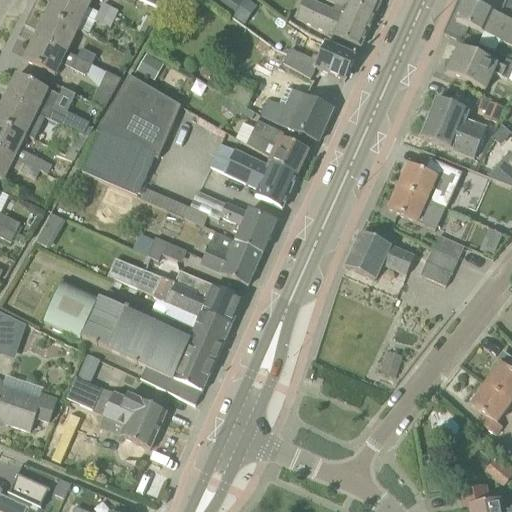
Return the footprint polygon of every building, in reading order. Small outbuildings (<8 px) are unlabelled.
[(114,23),(99,15),(89,10),(69,0),(55,0),(47,17),(78,32),(88,38),(95,24),(110,31),(114,23)] [(69,0),(89,10),(93,0),(69,0)] [(162,5),(149,0),(128,0),(135,3),(136,2),(159,12),(162,5)] [(233,16),(243,3),(238,0),(218,0),(216,3),(233,16)] [(305,0),(300,10),(337,26),(339,21),(368,33),(375,17),(347,5),(344,11),(336,7),(334,6),(332,12),(305,0)] [(321,0),(322,1),(334,6),(336,7),(344,11),(347,5),(375,17),(382,0),(321,0)] [(461,12),(456,23),(479,33),(511,48),(511,22),(466,2),(464,6),(461,12)] [(114,23),(119,13),(103,6),(99,15),(114,23)] [(368,33),(340,21),(337,26),(300,10),(296,21),(361,50),(368,33)] [(67,55),(78,32),(47,17),(36,40),(67,55)] [(146,38),(153,23),(147,20),(139,35),(146,38)] [(77,61),(67,55),(36,40),(24,63),(55,78),(62,64),(87,77),(92,67),(77,61)] [(290,50),(282,66),(308,80),(311,81),(316,71),(345,84),(357,59),(326,45),(319,59),(313,57),(312,61),(290,50)] [(458,49),(446,77),(484,94),(492,75),(509,82),(511,74),(511,64),(507,62),(504,69),(458,49)] [(92,67),(95,58),(81,52),(77,61),(92,67)] [(154,83),(163,67),(147,57),(138,73),(154,83)] [(106,112),(121,82),(106,75),(92,105),(106,112)] [(62,129),(63,128),(83,138),(89,125),(68,115),(68,117),(55,111),(61,98),(17,77),(6,100),(45,118),(44,120),(62,129)] [(244,110),(256,86),(241,80),(235,91),(230,103),(244,110)] [(139,201),(143,191),(156,160),(180,109),(130,81),(97,135),(101,136),(83,176),(139,201)] [(333,112),(288,92),(284,100),(280,108),(269,104),(262,120),(318,145),(333,112)] [(44,120),(45,118),(6,100),(0,112),(0,124),(26,137),(34,141),(44,120)] [(254,116),(244,110),(230,103),(225,100),(221,108),(237,117),(239,114),(251,121),(254,116)] [(464,123),(468,114),(437,101),(421,141),(474,162),(486,132),(464,123)] [(490,104),(490,105),(486,114),(484,120),(498,125),(504,110),(490,104)] [(52,168),(19,151),(26,137),(0,124),(0,152),(15,160),(26,165),(40,172),(48,176),(52,168)] [(271,166),(297,179),(309,154),(281,141),(284,136),(258,124),(246,147),(271,162),(270,165),(271,166)] [(74,161),(87,140),(75,135),(72,134),(68,142),(72,143),(68,152),(60,148),(57,153),(74,161)] [(282,212),(297,179),(270,165),(268,171),(221,149),(211,171),(258,193),(255,200),(282,212)] [(0,181),(3,184),(10,170),(15,160),(0,152),(0,181)] [(511,155),(510,154),(487,180),(511,189),(511,155)] [(431,162),(425,174),(408,167),(398,189),(441,208),(446,210),(456,188),(461,175),(431,162)] [(26,165),(21,175),(35,182),(40,173),(40,172),(26,165)] [(482,192),(486,181),(467,173),(463,184),(482,192)] [(398,189),(388,212),(418,226),(436,234),(446,210),(441,208),(398,189)] [(190,211),(143,191),(139,201),(203,229),(208,219),(220,224),(221,221),(237,228),(233,234),(240,237),(236,245),(263,256),(277,224),(250,213),(248,217),(227,208),(197,194),(190,211)] [(161,230),(176,236),(181,221),(167,215),(161,230)] [(20,227),(0,216),(0,227),(16,235),(20,227)] [(0,239),(11,245),(16,235),(0,227),(0,239)] [(43,234),(38,244),(53,250),(57,241),(43,234)] [(406,277),(414,260),(406,255),(361,235),(345,270),(375,283),(383,267),(406,277)] [(248,289),(263,256),(236,245),(216,236),(203,264),(224,273),(222,277),(248,289)] [(433,250),(433,252),(458,263),(465,249),(439,237),(433,250)] [(161,256),(182,265),(187,254),(155,240),(147,258),(158,263),(161,256)] [(458,263),(433,252),(420,278),(446,290),(458,263)] [(153,301),(162,283),(156,280),(115,263),(108,280),(153,301)] [(214,289),(203,285),(180,275),(174,287),(198,297),(196,302),(206,306),(202,315),(232,328),(243,301),(214,289)] [(163,319),(133,306),(130,313),(99,300),(63,284),(45,324),(147,370),(140,383),(177,401),(195,409),(202,395),(224,344),(232,328),(202,315),(206,306),(196,302),(198,297),(174,287),(174,288),(162,283),(153,301),(199,322),(195,333),(163,318),(163,319)] [(0,356),(15,361),(26,328),(0,315),(0,356)] [(396,379),(402,358),(387,354),(381,374),(396,379)] [(81,367),(76,379),(90,386),(96,373),(81,367)] [(511,407),(511,375),(500,367),(485,387),(511,406),(511,407)] [(38,401),(2,389),(3,384),(0,382),(0,424),(30,435),(35,422),(48,427),(56,404),(39,398),(38,401)] [(497,426),(502,418),(511,406),(485,387),(471,408),(485,418),(479,426),(496,438),(502,430),(497,426)] [(167,415),(123,396),(122,400),(103,391),(98,402),(120,412),(121,411),(132,416),(132,417),(147,423),(146,425),(160,431),(167,415)] [(94,410),(92,414),(103,419),(104,419),(126,430),(122,439),(129,443),(144,449),(151,452),(153,448),(156,440),(160,431),(146,425),(147,423),(132,417),(132,416),(121,411),(120,412),(98,402),(94,410)] [(439,404),(433,410),(437,414),(440,415),(444,411),(445,410),(439,404)] [(34,511),(35,510),(39,511),(46,511),(55,495),(22,480),(13,500),(14,500),(12,504),(3,500),(0,505),(0,511),(34,511)] [(61,483),(55,497),(64,501),(70,487),(61,483)] [(499,503),(470,508),(470,511),(511,511),(511,509),(500,511),(499,503)]
